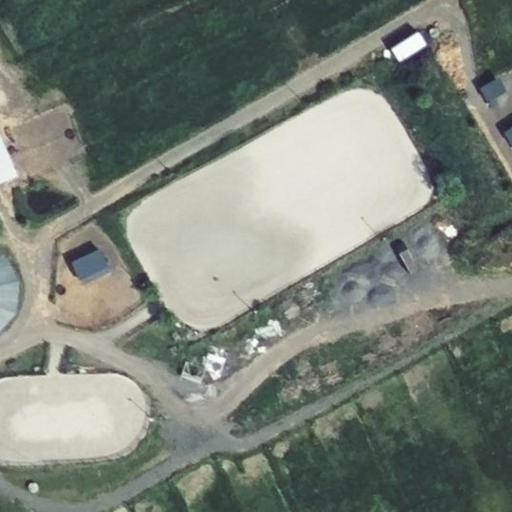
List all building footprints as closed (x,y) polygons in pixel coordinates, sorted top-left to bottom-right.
[(507,94),(500,80),(480,91),(488,104),(488,103),(493,112),(500,108),(496,100),(507,94)] [(0,186),(18,178),(0,137),(0,186)] [(101,252),(72,265),(81,283),(108,270),(109,270),(101,252)] [(0,334),(16,316),(19,282),(5,256),(0,253),(0,334)] [(108,270),(81,283),(84,287),(111,274),(108,270)]
